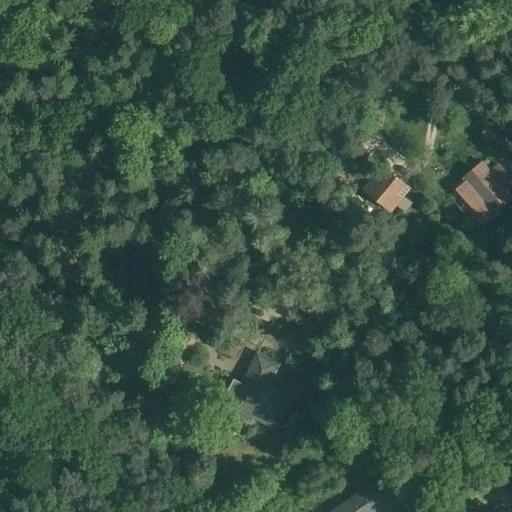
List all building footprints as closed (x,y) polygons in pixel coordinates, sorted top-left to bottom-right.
[(490,173),(482,163),(464,179),(493,213),(511,197),(511,198),(511,180),(499,165),(490,173)] [(361,191),(391,214),(411,188),(382,165),(361,191)] [(327,287),(339,277),(320,255),(308,265),(327,287)] [(225,292),(209,283),(198,305),(214,313),(225,292)] [(154,377),(173,386),(197,339),(179,329),(154,377)] [(245,342),(220,330),(212,347),(237,359),(245,342)] [(249,423),(252,417),(275,428),(290,399),(267,387),(279,364),(258,354),(242,384),(233,380),(221,405),(223,409),(249,423)] [(441,403),(456,423),(465,417),(451,397),(441,403)] [(376,511),(392,501),(378,480),(330,511),(376,511)]
